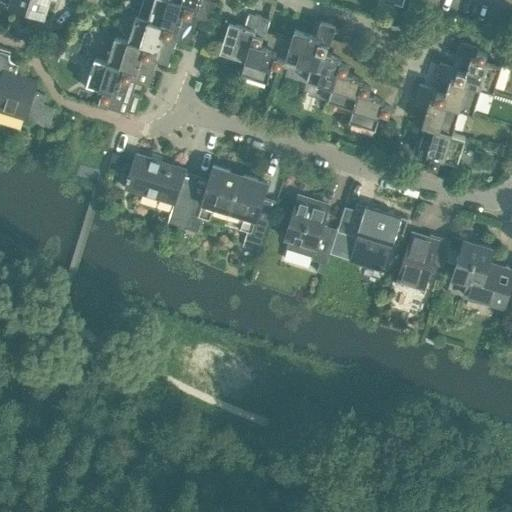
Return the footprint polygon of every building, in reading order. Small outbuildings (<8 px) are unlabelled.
[(13,0),(11,7),(42,17),(47,0),(13,0)] [(179,25),(183,13),(186,3),(176,0),(153,0),(148,19),(166,24),(163,34),(170,37),(170,38),(189,44),(194,29),(179,25)] [(201,0),(176,0),(186,3),(183,13),(191,15),(190,17),(210,23),(214,8),(200,3),(201,0)] [(510,5),(511,0),(409,0),(409,4),(418,7),(418,8),(425,10),(426,9),(451,16),(451,18),(458,20),(459,19),(485,26),(484,28),(492,30),(492,29),(501,31),(510,5)] [(260,45),(263,38),(264,38),(270,19),(255,14),(250,28),(229,22),(220,52),(245,59),(250,42),(260,45)] [(166,24),(148,19),(135,15),(128,40),(146,46),(142,56),(150,58),(149,59),(169,65),(173,50),(159,46),(163,34),(166,24)] [(316,49),(326,52),(328,44),(329,44),(335,25),(320,20),(316,35),(295,28),(291,39),(283,67),(289,69),(288,73),(306,79),(316,49)] [(283,67),(291,39),(276,34),(272,49),(260,45),(250,42),(245,59),(241,72),(267,81),(273,64),(283,67)] [(146,46),(128,40),(115,36),(107,61),(107,62),(124,67),(121,77),(129,79),(129,81),(132,82),(148,87),(153,72),(139,67),(142,56),(146,46)] [(337,69),(347,72),(349,65),(351,65),(357,46),(342,41),(337,55),(326,52),(316,49),(306,79),(303,89),(309,91),(309,94),(328,99),(337,69)] [(493,91),(501,65),(485,60),(488,51),(479,48),(479,47),(460,41),(455,56),(470,60),(466,72),(463,82),(481,87),(493,91)] [(0,109),(26,118),(27,115),(50,123),(54,108),(43,104),(46,94),(34,90),(37,80),(16,74),(19,64),(14,62),(13,61),(12,61),(11,59),(10,58),(10,57),(10,55),(10,53),(0,50),(0,109)] [(129,92),(132,82),(129,81),(129,79),(121,77),(124,67),(107,62),(107,61),(95,57),(86,84),(103,89),(100,98),(109,100),(107,107),(108,108),(109,105),(118,108),(118,111),(125,113),(126,110),(137,114),(142,96),(129,92)] [(368,93),(371,85),(372,85),(378,66),(363,61),(359,76),(347,72),(337,69),(328,99),(353,107),(358,90),(368,93)] [(473,113),(481,87),(463,82),(466,72),(458,70),(459,68),(439,62),(435,77),(449,82),(446,93),(443,103),(460,109),(473,113)] [(389,114),(392,106),(393,106),(399,86),(384,82),(380,96),(368,93),(358,90),(353,107),(349,120),(375,128),(380,111),(389,114)] [(453,133),(460,109),(443,103),(446,93),(438,91),(438,90),(419,84),(414,99),(429,103),(422,124),(435,128),(435,127),(453,133)] [(465,136),(453,133),(435,127),(435,128),(428,149),(414,144),(409,159),(429,165),(429,164),(438,166),(441,158),(457,163),(465,136)] [(195,183),(197,176),(198,176),(198,175),(185,171),(186,168),(136,153),(130,174),(128,173),(126,178),(128,179),(125,187),(174,202),(168,221),(182,225),(195,183)] [(229,210),(240,174),(214,165),(207,187),(195,183),(182,225),(198,231),(202,217),(210,219),(214,205),(229,210)] [(273,207),(261,203),(267,182),(240,174),(229,210),(244,215),(240,228),(247,231),(243,245),(260,250),(275,199),(274,200),(275,200),(273,207)] [(323,224),(329,205),(298,195),(284,238),(289,239),(287,247),(312,256),(311,259),(320,261),(317,271),(324,273),(337,230),(338,227),(337,226),(336,228),(323,224)] [(384,271),(396,232),(403,234),(408,218),(366,205),(356,202),(354,209),(345,206),(338,227),(337,230),(356,236),(349,258),(373,266),(372,267),(384,271)] [(441,273),(451,239),(430,233),(429,236),(412,231),(396,284),(397,285),(398,280),(422,288),(421,293),(422,293),(431,263),(442,266),(440,273),(441,273)] [(504,307),(511,280),(511,273),(500,270),(487,266),(493,248),(464,239),(452,276),(468,281),(464,294),(504,307)]
